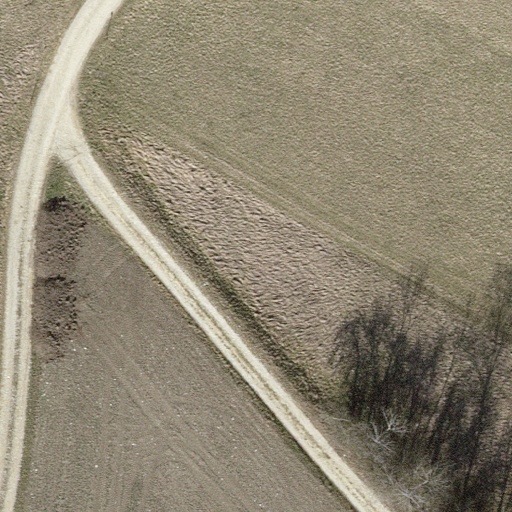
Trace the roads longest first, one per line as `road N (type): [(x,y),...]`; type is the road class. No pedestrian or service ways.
road 1 (track): [(45,115),(321,449),(384,511)]
road 2 (track): [(45,115),(25,218),(1,511)]
road 3 (track): [(109,0),(74,46),(45,115)]
